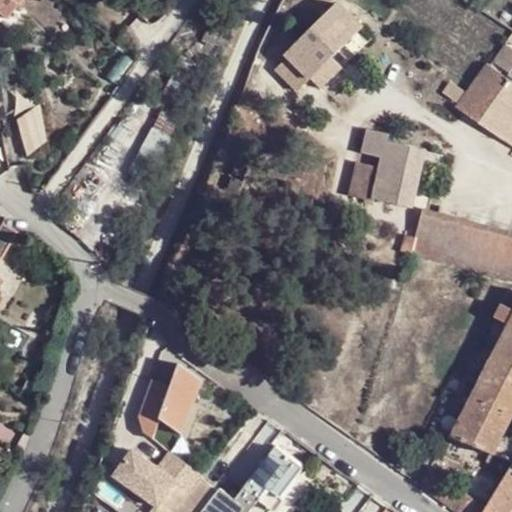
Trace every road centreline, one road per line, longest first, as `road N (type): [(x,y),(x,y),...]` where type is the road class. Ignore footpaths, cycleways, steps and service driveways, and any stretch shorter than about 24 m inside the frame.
road 1 (residential): [(92,275),(159,311),(423,511)]
road 2 (residential): [(37,215),(191,0)]
road 3 (residential): [(7,511),(28,476),(92,275)]
